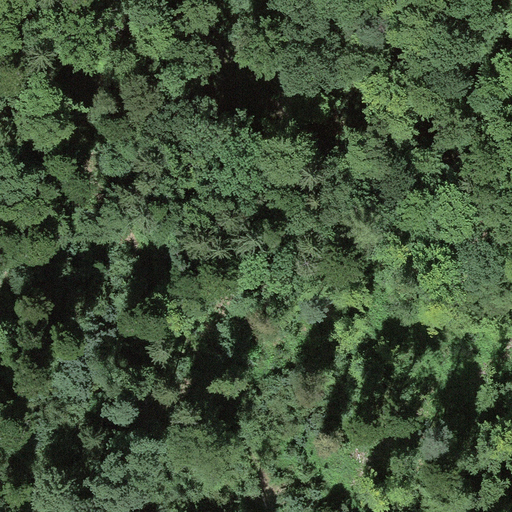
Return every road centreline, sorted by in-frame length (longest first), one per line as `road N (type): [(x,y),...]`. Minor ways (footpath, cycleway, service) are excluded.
road 1 (track): [(0,82),(59,130),(211,374),(271,511)]
road 2 (track): [(153,0),(314,140),(511,274)]
